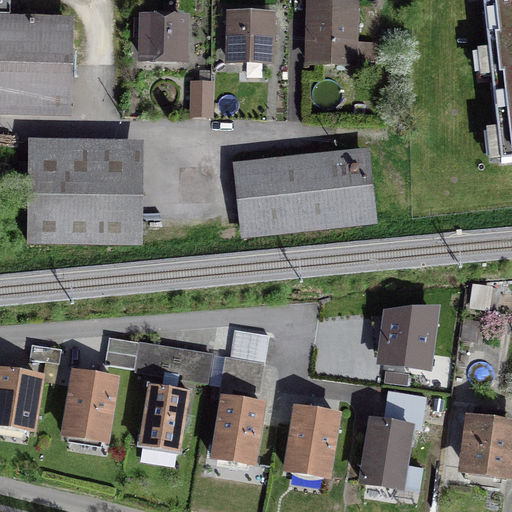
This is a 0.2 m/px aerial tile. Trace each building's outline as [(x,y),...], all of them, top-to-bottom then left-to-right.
[(511,0),(483,0),(502,163),(511,162),(511,0)] [(354,10),(311,9),(309,64),(373,65),(373,45),(354,44),(354,10)] [(0,26),(0,106),(67,108),(69,28),(61,28),(61,16),(15,14),(14,26),(0,26)] [(271,17),(231,17),(230,62),(270,63),(271,17)] [(184,23),(136,22),(135,37),(145,38),(145,60),(183,61),(184,23)] [(210,118),(211,85),(199,85),(199,90),(193,90),(193,118),(210,118)] [(134,153),(31,152),(29,245),(132,246),(134,153)] [(238,169),(246,235),(372,222),(364,156),(238,169)] [(490,289),(475,287),(472,308),(487,310),(490,289)] [(425,370),(433,314),(373,319),(374,339),(387,338),(384,364),(425,370)] [(231,360),(263,365),(265,366),(269,337),(235,332),(231,360)] [(134,371),(139,344),(109,339),(105,366),(134,371)] [(212,355),(143,344),(138,372),(207,383),(212,355)] [(62,351),(32,346),(30,361),(47,364),(44,381),(55,383),(58,366),(59,366),(62,351)] [(263,365),(231,360),(226,360),(222,388),(259,393),(263,365)] [(408,375),(387,372),(385,383),(407,385),(408,375)] [(40,381),(0,374),(0,425),(32,430),(40,381)] [(115,383),(76,376),(66,436),(106,442),(115,383)] [(190,394),(149,388),(140,448),(180,454),(190,394)] [(425,400),(389,394),(385,420),(412,424),(414,412),(423,413),(425,400)] [(263,407),(223,401),(214,460),(253,466),(263,407)] [(474,425),(472,425),(466,470),(508,475),(511,446),(511,430),(501,429),(503,413),(476,409),(474,425)] [(337,418),(297,412),(287,472),(328,478),(337,418)] [(411,431),(372,424),(362,483),(402,489),(411,431)]
